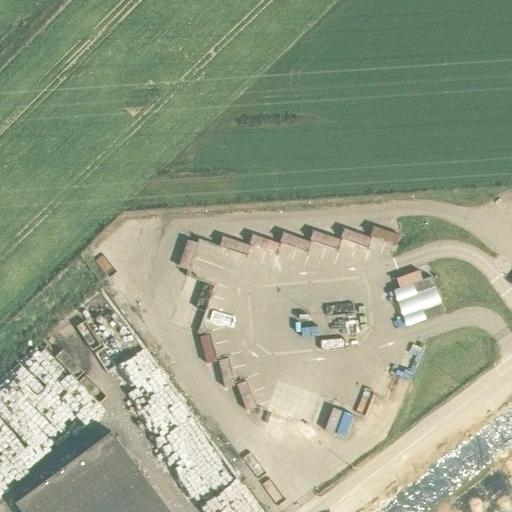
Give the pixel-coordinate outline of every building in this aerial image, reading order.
[(207,275),(302,271),(306,255),(334,262),(338,247),(361,246),(369,248),(381,248),(382,243),(396,246),(399,233),(372,226),(369,235),(342,228),(340,237),(311,229),(308,239),(280,232),(278,240),(250,233),(246,252),(194,239),(185,239),(178,268),(207,275)] [(431,276),(428,277),(425,268),(402,276),(406,285),(394,290),(408,326),(444,313),(431,276)] [(197,336),(206,363),(216,360),(207,333),(197,336)] [(68,375),(25,401),(47,438),(91,411),(68,375)] [(348,434),(354,412),(316,402),(310,424),(348,434)] [(171,511),(111,431),(15,503),(22,511),(171,511)]
